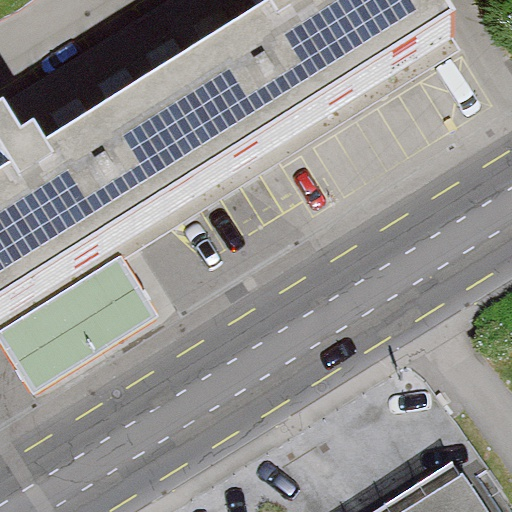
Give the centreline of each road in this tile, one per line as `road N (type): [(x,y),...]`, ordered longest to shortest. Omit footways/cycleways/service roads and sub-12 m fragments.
road 1 (primary): [(18,511),(399,274)]
road 2 (residential): [(399,274),(511,434)]
road 3 (primary): [(399,274),(511,205)]
